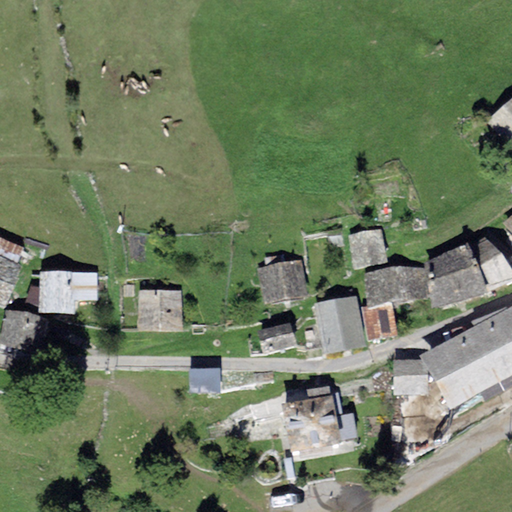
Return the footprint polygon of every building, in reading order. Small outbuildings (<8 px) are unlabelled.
[(511,147),(511,97),(487,122),(511,147)] [(511,232),(511,215),(503,223),(511,232)] [(347,236),(354,271),(389,264),(382,229),(347,236)] [(0,256),(17,265),(24,249),(0,237),(0,256)] [(469,244),(489,293),(511,282),(511,269),(506,260),(502,252),(485,238),(469,244)] [(422,263),(424,268),(430,298),(435,309),(489,293),(469,244),(422,263)] [(264,259),(266,267),(285,263),(284,255),(264,259)] [(0,256),(0,309),(2,310),(22,267),(17,265),(0,256)] [(264,304),(307,296),(301,260),(285,263),(266,267),(257,268),(264,304)] [(424,268),(363,274),(367,307),(392,302),(430,298),(424,268)] [(96,272),(40,272),(39,287),(39,306),(39,313),(74,313),(74,300),(96,301),(96,272)] [(39,306),(39,287),(30,286),(26,302),(39,306)] [(182,290),(139,291),(139,333),(183,332),(182,290)] [(366,347),(356,295),(315,303),(325,354),(366,347)] [(367,307),(361,308),(371,341),(398,336),(392,302),(367,307)] [(450,409),(511,375),(511,307),(420,357),(422,360),(427,370),(450,409)] [(47,319),(5,311),(0,336),(0,344),(40,353),(47,319)] [(262,353),(297,346),(290,324),(257,331),(262,353)] [(427,370),(422,360),(394,361),(394,396),(429,393),(427,370)] [(220,368),(189,369),(189,395),(221,394),(220,368)] [(284,403),(331,395),(329,386),(283,394),(284,403)] [(282,403),(290,451),(341,443),(336,417),(333,395),(331,395),(284,403),(282,403)] [(336,417),(341,443),(358,441),(353,414),(336,417)]
